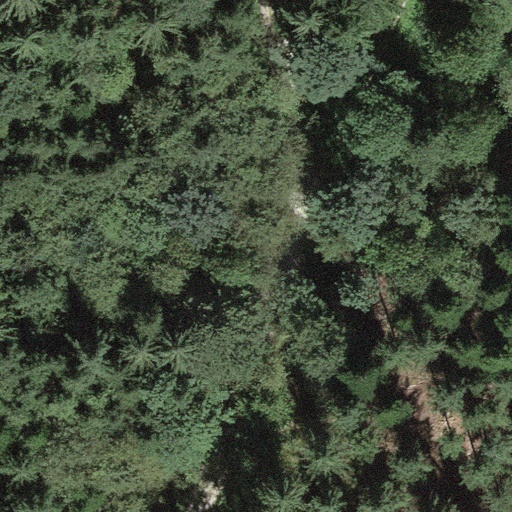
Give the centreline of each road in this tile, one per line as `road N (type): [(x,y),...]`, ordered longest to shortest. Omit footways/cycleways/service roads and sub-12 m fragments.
road 1 (track): [(191,511),(245,358),(279,206),(269,0)]
road 2 (track): [(279,206),(374,0)]
